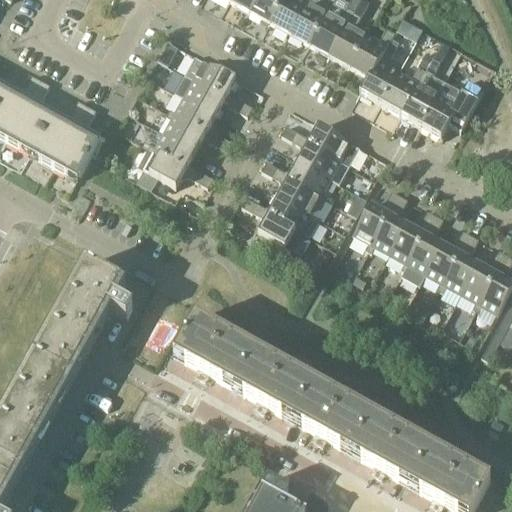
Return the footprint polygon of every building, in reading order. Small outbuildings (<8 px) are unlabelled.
[(0,0),(10,6),(13,0),(0,0),(0,142),(68,180),(70,176),(80,181),(99,146),(89,140),(91,138),(86,135),(96,116),(78,106),(68,125),(39,109),(50,91),(32,80),(21,99),(0,87),(0,0)] [(232,0),(229,6),(249,17),(258,0),(232,0)] [(258,0),(249,17),(269,28),(284,0),(258,0)] [(284,0),(269,28),(289,39),(310,0),(301,0),(300,2),(295,0),(284,0)] [(310,0),(289,39),(309,50),(327,18),(315,11),(321,0),(310,0)] [(309,50),(329,61),(361,3),(360,4),(353,0),(347,12),(340,24),(327,18),(309,50)] [(329,61),(349,72),(367,40),(355,33),(362,20),(369,7),(361,3),(329,61)] [(349,72),(368,83),(369,83),(385,54),(386,54),(392,44),(395,38),(387,34),(380,47),(367,40),(349,72)] [(399,48),(392,44),(386,54),(385,54),(369,83),(368,83),(359,98),(380,110),(398,77),(386,71),(399,48)] [(460,60),(454,71),(468,78),(470,73),(483,80),(486,74),(460,60)] [(226,110),(237,116),(242,106),(232,101),(230,96),(236,85),(195,62),(185,78),(180,75),(178,77),(184,81),(229,105),(226,110)] [(400,121),(420,132),(445,87),(433,80),(440,68),(432,63),(425,76),(400,121)] [(380,110),(400,121),(425,76),(417,72),(410,84),(398,77),(380,110)] [(174,98),(183,103),(216,121),(221,112),(226,110),(229,105),(184,81),(174,98)] [(462,96),(445,87),(420,132),(441,144),(448,130),(460,137),(483,95),(467,86),(462,96)] [(168,118),(206,139),(216,121),(183,103),(175,118),(169,115),(168,118)] [(252,112),(242,106),(237,116),(247,122),(252,112)] [(163,139),(196,157),(201,147),(207,146),(209,141),(206,139),(168,118),(166,121),(171,125),(163,139)] [(312,141),(307,142),(304,147),(346,171),(349,172),(359,153),(318,130),(312,141)] [(281,140),(291,146),(296,137),(286,131),(281,140)] [(207,146),(217,152),(222,142),(212,136),(209,141),(207,146)] [(303,157),(298,167),(330,185),(338,170),(344,174),(346,171),(304,147),(307,142),(296,137),(291,146),(301,152),(303,157)] [(150,150),(148,154),(189,177),(187,182),(197,187),(202,178),(192,172),(190,167),(196,157),(163,139),(155,154),(150,150)] [(233,148),(222,142),(217,152),(227,157),(233,148)] [(187,182),(189,177),(148,154),(138,172),(143,175),(136,188),(151,196),(158,184),(175,194),(181,183),(187,182)] [(261,176),(271,182),(277,172),(266,167),(261,176)] [(292,177),(287,178),(284,183),(326,206),(328,203),(322,200),(330,185),(298,167),(292,177)] [(283,193),(278,203),(310,221),(318,206),(324,209),(326,206),(284,183),(287,178),(277,172),(271,182),(282,188),(283,193)] [(213,184),(202,178),(197,187),(207,193),(213,184)] [(399,201),(392,213),(400,217),(407,205),(399,201)] [(241,212),(251,217),(257,208),(246,202),(241,212)] [(310,221),(278,203),(272,212),(267,214),(264,219),(268,220),(306,242),(308,238),(302,235),(310,221)] [(267,214),(257,208),(251,217),(262,223),(264,219),(267,214)] [(368,257),(389,219),(371,209),(352,241),(368,250),(365,255),(368,257)] [(420,228),(428,233),(435,220),(427,216),(420,228)] [(374,253),(389,261),(407,229),(389,219),(368,257),(371,259),(374,253)] [(304,245),(306,242),(268,220),(258,239),(290,257),(299,242),(304,245)] [(435,220),(428,233),(436,237),(443,225),(435,220)] [(400,275),(404,277),(425,239),(407,229),(389,261),(403,269),(400,275)] [(456,248),(464,252),(470,240),(462,236),(456,248)] [(410,273),(425,281),(443,249),(425,239),(404,277),(407,279),(410,273)] [(470,240),(464,252),(472,257),(478,245),(470,240)] [(436,295),(439,297),(461,258),(443,249),(425,281),(439,289),(436,295)] [(492,268),(499,272),(506,260),(498,256),(492,268)] [(478,268),(461,258),(439,297),(443,298),(446,293),(460,301),(478,268)] [(511,263),(506,260),(499,272),(507,277),(511,268),(511,263)] [(121,287),(85,267),(0,419),(0,505),(107,313),(126,324),(133,312),(113,301),(121,287)] [(472,315),(475,316),(496,278),(478,268),(460,301),(475,309),(472,315)] [(497,321),(511,293),(511,287),(496,278),(475,316),(478,318),(481,313),(497,321)] [(501,327),(509,331),(511,324),(511,316),(508,314),(501,327)] [(173,360),(198,373),(194,380),(206,386),(209,380),(233,393),(254,355),(194,321),(173,360)] [(502,344),(509,331),(501,327),(494,339),(502,344)] [(496,354),(488,349),(481,363),(488,367),(496,354)] [(314,387),(254,355),(233,393),(257,406),(253,413),(265,419),(268,413),(292,426),(314,387)] [(327,445),(351,459),(373,420),(314,387),(292,426),(315,439),(312,445),(323,452),(327,445)] [(432,453),(373,420),(351,459),(374,471),(370,479),(382,485),(386,478),(411,492),(432,453)] [(503,429),(493,424),(489,432),(499,437),(503,429)] [(475,511),(490,485),(432,453),(411,492),(433,504),(430,511),(432,511),(444,511),(445,511),(447,511),(475,511)] [(295,511),(284,506),(290,495),(268,483),(252,511),(295,511)]
